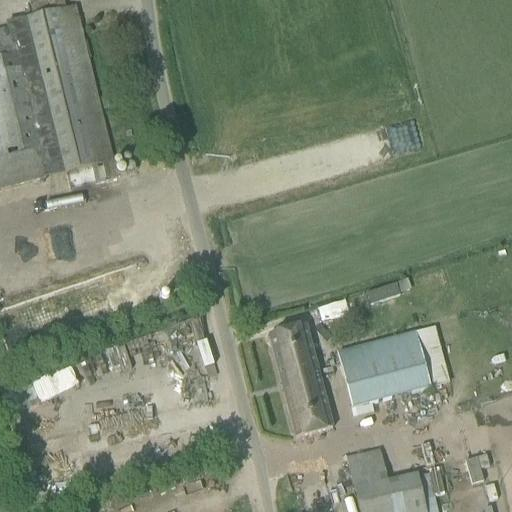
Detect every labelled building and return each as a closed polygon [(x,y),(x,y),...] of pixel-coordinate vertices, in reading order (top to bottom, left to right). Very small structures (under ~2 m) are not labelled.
[(43,0),(43,1),(27,5),(31,20),(65,12),(62,0),(43,0)] [(65,12),(31,20),(5,27),(6,32),(42,180),(112,163),(75,9),(65,12)] [(6,32),(0,33),(0,190),(42,180),(6,32)] [(89,282),(0,306),(0,328),(5,347),(104,319),(98,296),(93,297),(89,282)] [(394,299),(391,286),(316,308),(320,321),(394,299)] [(379,309),(386,334),(446,318),(439,293),(379,309)] [(332,431),(328,413),(323,415),(317,394),(322,393),(305,327),(269,337),(295,440),(332,431)] [(429,390),(414,335),(336,356),(351,411),(429,390)] [(73,364),(12,386),(22,412),(82,390),(73,364)] [(224,379),(210,384),(217,409),(232,405),(224,379)] [(123,401),(128,420),(168,408),(162,389),(123,401)] [(379,452),(366,455),(346,460),(354,491),(386,483),(379,452)] [(476,460),(479,471),(488,469),(486,458),(476,460)] [(476,460),(465,462),(470,486),(482,483),(479,471),(476,460)] [(425,511),(417,476),(386,483),(354,491),(358,511),(425,511)]
